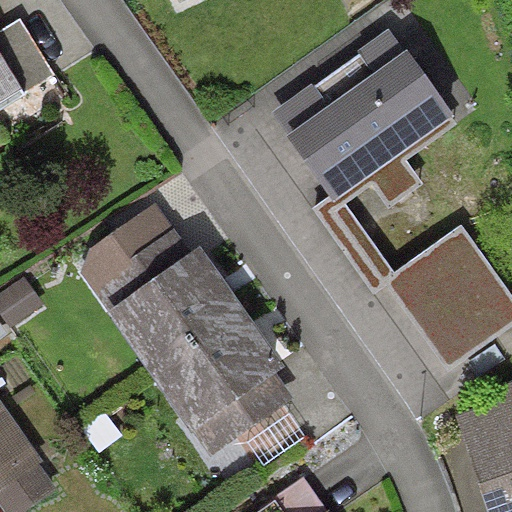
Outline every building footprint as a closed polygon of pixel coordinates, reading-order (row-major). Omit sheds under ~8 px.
[(21,19),(0,30),(0,52),(24,92),(54,74),(21,19)] [(405,51),(389,28),(358,50),(360,54),(314,86),(312,84),(273,112),(288,134),(286,135),(330,196),(334,201),(451,117),(454,115),(407,50),(405,51)] [(0,109),(26,94),(24,92),(0,52),(0,109)] [(457,123),(451,117),(334,201),(330,196),(313,207),(374,295),(387,285),(383,280),(395,272),(347,204),(372,186),(389,209),(424,182),(407,159),(457,123)] [(157,202),(73,260),(210,456),(243,434),(284,404),(294,397),(277,373),(285,367),(200,245),(191,251),(157,202)] [(511,324),(511,293),(462,224),(395,272),(383,280),(387,285),(447,370),(511,324)] [(25,277),(0,293),(0,310),(12,327),(44,304),(25,277)] [(0,337),(8,332),(0,321),(0,337)] [(508,397),(456,415),(489,511),(511,511),(511,380),(503,383),(508,397)] [(0,503),(6,511),(23,511),(57,488),(39,462),(43,460),(0,398),(0,503)] [(306,436),(284,404),(243,434),(265,465),(306,436)]
